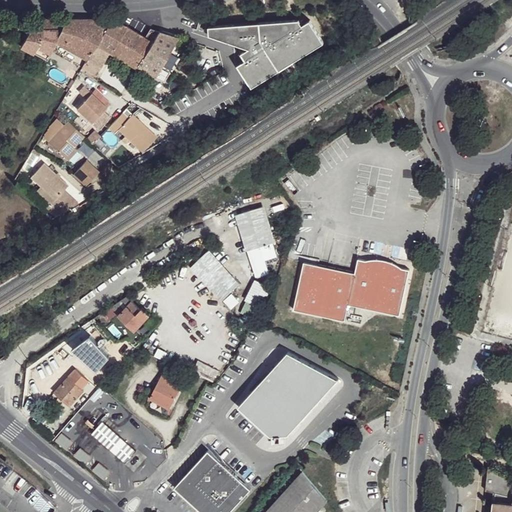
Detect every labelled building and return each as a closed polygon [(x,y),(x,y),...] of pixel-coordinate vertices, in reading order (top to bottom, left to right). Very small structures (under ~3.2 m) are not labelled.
[(112,19),(38,17),(25,41),(45,52),(50,54),(56,43),(88,59),(99,41),(112,19)] [(128,26),(112,19),(99,41),(108,47),(111,48),(113,50),(128,26)] [(212,34),(250,47),(239,54),(243,60),(239,63),(253,85),(324,41),(310,19),(302,23),(299,19),(214,25),(212,34)] [(153,41),(128,26),(113,50),(115,52),(138,66),(140,64),(153,41)] [(179,36),(160,30),(153,41),(140,64),(156,74),(163,79),(172,65),(174,67),(184,49),(183,48),(185,44),(182,42),(185,39),(179,36)] [(45,52),(25,41),(23,45),(42,56),(45,52)] [(108,47),(99,41),(88,59),(86,62),(82,69),(95,76),(107,54),(113,56),(115,52),(113,50),(111,48),(108,47)] [(109,105),(94,91),(79,106),(95,121),(107,108),(109,105)] [(113,113),(107,108),(95,121),(100,126),(113,113)] [(130,117),(124,111),(109,127),(116,134),(120,129),(140,148),(144,151),(158,136),(134,112),(130,117)] [(85,135),(69,120),(49,140),(65,155),(76,144),(85,135)] [(140,148),(120,129),(116,134),(114,136),(134,154),(140,148)] [(80,148),(76,144),(65,155),(69,160),(80,148)] [(100,171),(87,159),(84,163),(96,174),(100,171)] [(68,185),(44,162),(31,175),(40,184),(55,198),(51,203),(61,213),(77,203),(64,190),(68,185)] [(96,174),(84,163),(73,173),(87,186),(96,174)] [(55,198),(40,184),(36,189),(51,203),(55,198)] [(356,273),(304,262),(294,311),(345,322),(349,305),(401,316),(410,271),(358,260),(356,273)] [(127,298),(105,312),(112,319),(118,313),(120,315),(133,303),(127,298)] [(133,303),(120,315),(135,330),(150,315),(144,309),(141,311),(133,303)] [(220,358),(229,361),(235,346),(226,343),(220,358)] [(115,350),(105,361),(117,371),(126,360),(115,350)] [(289,354),(240,408),(271,436),(273,434),(276,437),(276,443),(281,442),(281,432),(283,432),(288,436),(339,381),(289,354)] [(77,371),(56,391),(70,407),(85,392),(82,390),(89,383),(77,371)] [(165,372),(150,399),(169,410),(184,383),(165,372)] [(147,398),(143,404),(167,419),(171,412),(169,410),(150,399),(147,398)] [(65,439),(79,449),(86,440),(71,430),(65,439)] [(207,448),(173,485),(202,511),(226,511),(249,487),(207,448)] [(136,477),(135,465),(108,466),(109,479),(136,477)] [(511,479),(489,469),(487,490),(511,495),(511,479)] [(303,471),(265,511),(317,511),(327,500),(303,471)] [(494,511),(496,500),(486,499),(485,511),(494,511)] [(511,511),(511,501),(496,500),(494,511),(511,511)]
